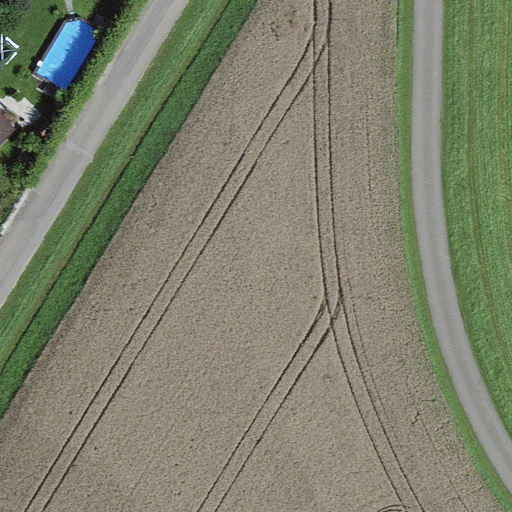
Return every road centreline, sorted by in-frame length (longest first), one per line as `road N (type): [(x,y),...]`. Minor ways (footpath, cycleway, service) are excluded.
road 1 (track): [(511,467),(466,379),(436,257),(427,176),(430,0)]
road 2 (residential): [(170,0),(0,276)]
